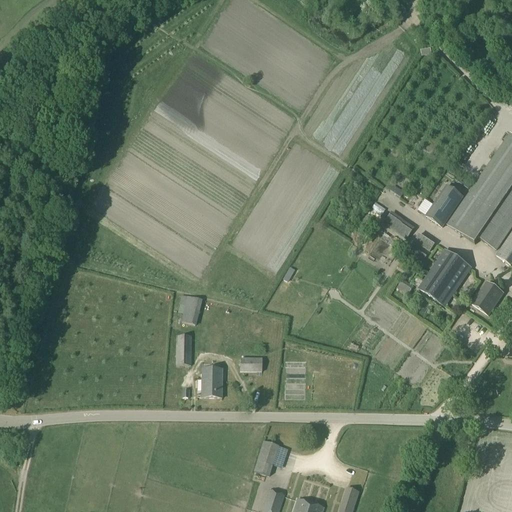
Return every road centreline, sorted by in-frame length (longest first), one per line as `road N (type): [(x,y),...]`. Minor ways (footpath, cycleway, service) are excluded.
road 1 (unclassified): [(511,426),(138,416),(0,423)]
road 2 (track): [(0,111),(137,12)]
road 3 (track): [(0,84),(113,0)]
